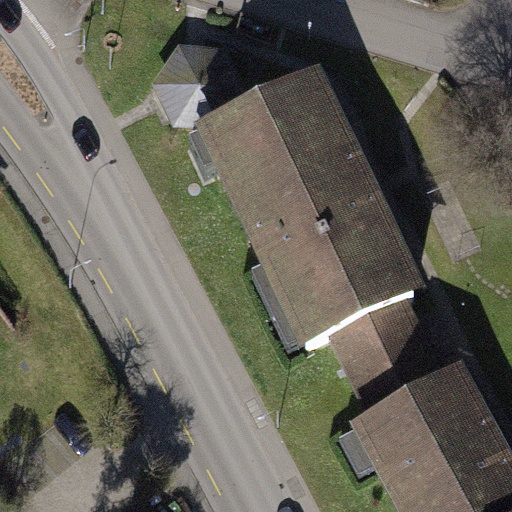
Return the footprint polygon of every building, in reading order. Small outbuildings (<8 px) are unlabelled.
[(159,97),(178,135),(215,138),(245,103),(229,66),(183,61),(159,97)] [(202,144),(251,253),(371,200),(321,90),(215,138),(202,144)] [(420,309),(371,200),(251,253),(301,363),(334,348),(410,314),(420,309)] [(410,314),(334,348),(371,432),(448,391),(410,314)] [(355,440),(392,511),(511,511),(511,467),(466,381),(448,391),(371,432),(355,440)]
